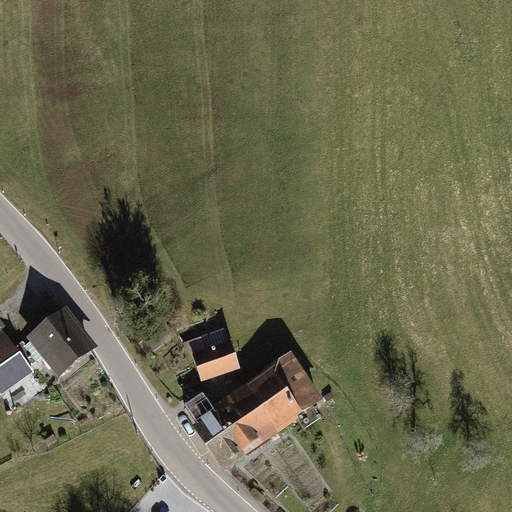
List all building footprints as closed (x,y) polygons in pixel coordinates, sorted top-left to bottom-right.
[(67,310),(28,340),(60,381),(98,350),(67,310)] [(164,327),(136,345),(146,358),(174,340),(164,327)] [(15,349),(1,331),(0,331),(0,400),(35,375),(31,369),(39,363),(24,342),(15,349)] [(224,331),(186,344),(200,386),(239,373),(224,331)] [(251,392),(274,431),(318,402),(292,363),(284,369),(280,363),(264,374),(268,380),(251,392)] [(233,404),(256,443),(274,431),(251,392),(233,404)] [(242,453),(217,414),(214,416),(202,398),(188,408),(200,426),(197,427),(222,465),(242,453)] [(217,414),(242,453),(256,443),(233,404),(230,400),(216,409),(219,413),(217,414)]
